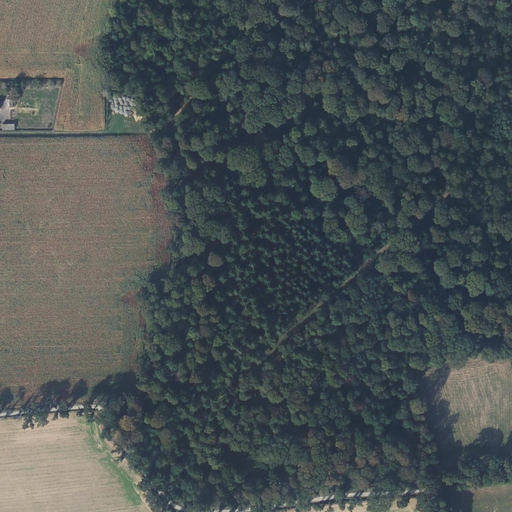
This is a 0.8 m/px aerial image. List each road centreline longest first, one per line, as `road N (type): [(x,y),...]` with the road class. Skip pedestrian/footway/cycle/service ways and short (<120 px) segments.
road 1 (track): [(426,486),(196,511)]
road 2 (track): [(178,511),(99,410),(0,415)]
road 3 (track): [(137,133),(0,134)]
